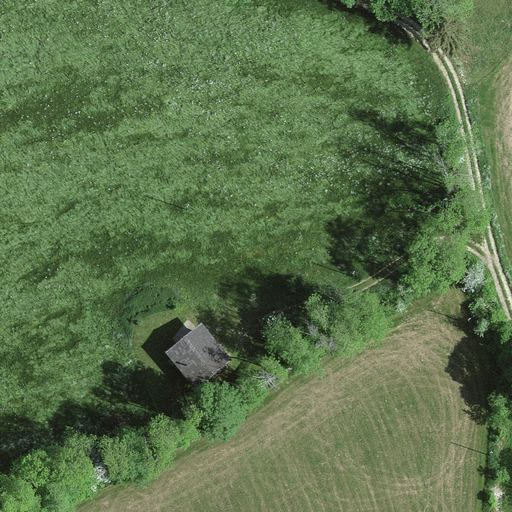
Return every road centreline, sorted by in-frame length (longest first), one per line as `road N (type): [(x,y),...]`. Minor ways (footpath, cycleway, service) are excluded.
road 1 (track): [(245,322),(381,274),(437,238),(494,259),(511,317)]
road 2 (track): [(494,259),(455,89),(408,26),(334,0)]
